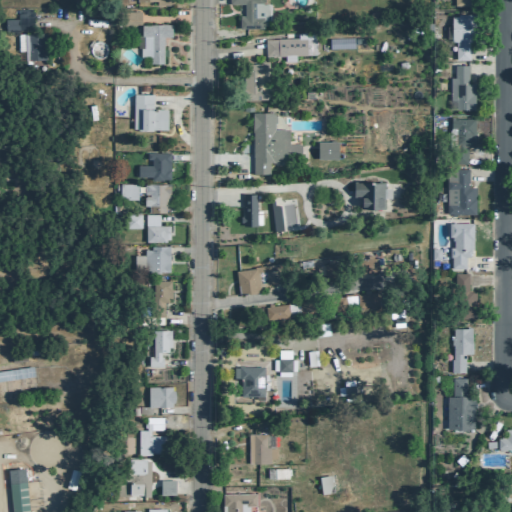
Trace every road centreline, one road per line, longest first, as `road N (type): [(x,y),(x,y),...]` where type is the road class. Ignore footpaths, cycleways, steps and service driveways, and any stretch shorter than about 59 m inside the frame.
road 1 (residential): [(199,511),(202,0)]
road 2 (residential): [(511,393),(503,383),(498,262),(500,0)]
road 3 (residential): [(393,281),(200,305)]
